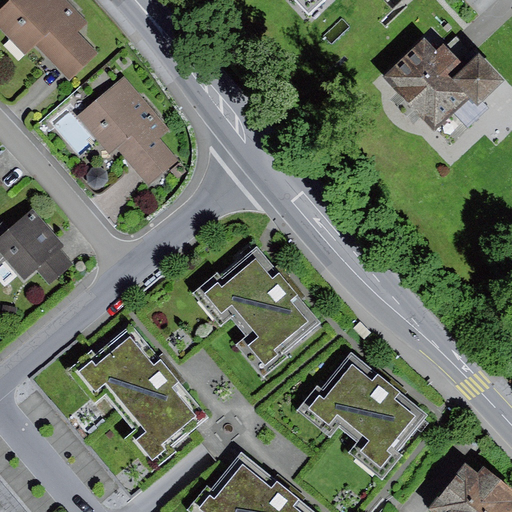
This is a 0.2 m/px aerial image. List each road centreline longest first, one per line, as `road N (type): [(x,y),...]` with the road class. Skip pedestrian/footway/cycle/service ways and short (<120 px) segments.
road 1 (primary): [(511,423),(264,157)]
road 2 (primary): [(264,157),(132,0)]
road 3 (residential): [(129,270),(0,126)]
road 4 (residential): [(264,157),(129,270)]
road 5 (residential): [(129,270),(0,384)]
road 6 (residential): [(0,417),(82,511)]
